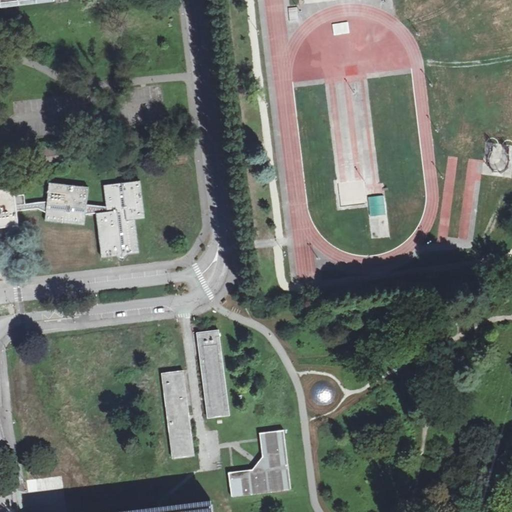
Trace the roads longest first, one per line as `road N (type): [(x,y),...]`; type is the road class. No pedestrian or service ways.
road 1 (unclassified): [(0,325),(193,298),(223,271),(219,218)]
road 2 (unclassified): [(219,218),(197,269),(0,297)]
road 3 (unclassified): [(219,218),(191,0)]
